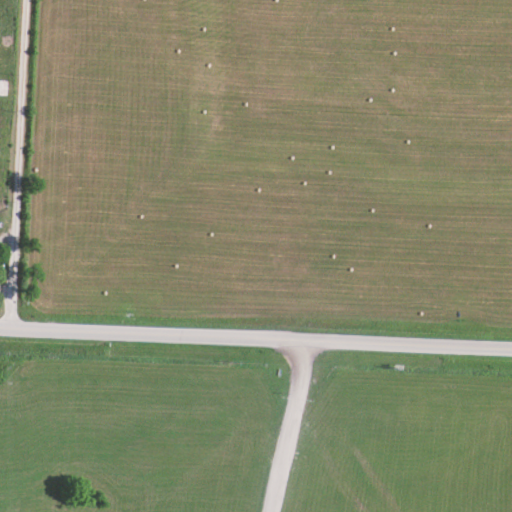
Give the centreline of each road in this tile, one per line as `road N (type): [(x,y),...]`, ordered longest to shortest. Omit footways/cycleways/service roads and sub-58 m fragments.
road 1 (secondary): [(0,327),(511,345)]
road 2 (residential): [(273,511),(303,375),(323,338)]
